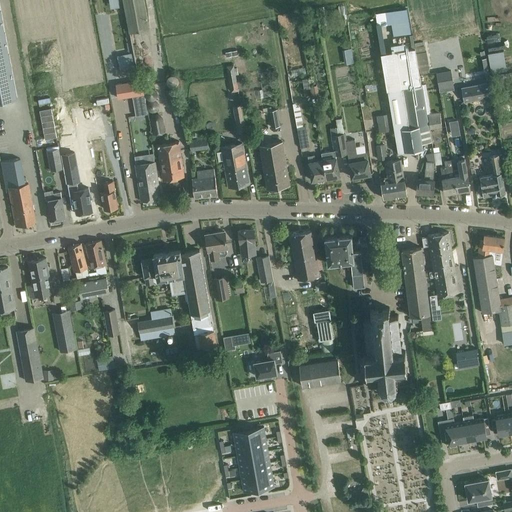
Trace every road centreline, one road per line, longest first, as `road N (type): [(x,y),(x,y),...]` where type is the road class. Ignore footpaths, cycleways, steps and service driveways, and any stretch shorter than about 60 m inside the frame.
road 1 (secondary): [(0,246),(220,208),(511,222)]
road 2 (unknown): [(37,416),(10,372),(4,335),(18,305),(0,216)]
